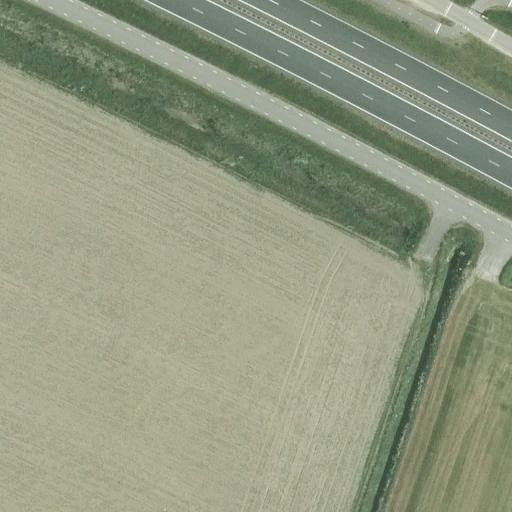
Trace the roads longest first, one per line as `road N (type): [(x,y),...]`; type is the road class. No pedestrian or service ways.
road 1 (unclassified): [(55,0),(511,235)]
road 2 (trunk): [(171,0),(511,173)]
road 3 (trunk): [(511,126),(263,0)]
